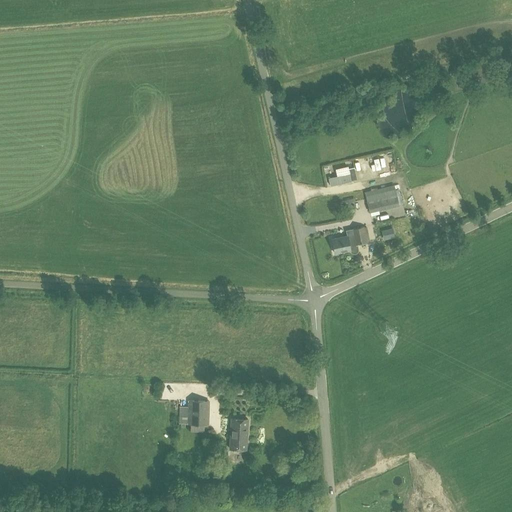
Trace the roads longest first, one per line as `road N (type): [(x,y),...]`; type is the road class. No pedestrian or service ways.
road 1 (unclassified): [(313,302),(0,285)]
road 2 (unclassified): [(313,302),(246,0)]
road 3 (unclassified): [(313,302),(511,208)]
road 4 (unclassified): [(333,511),(313,302)]
